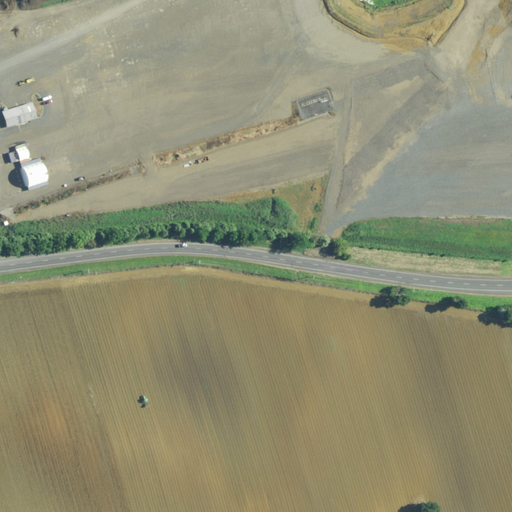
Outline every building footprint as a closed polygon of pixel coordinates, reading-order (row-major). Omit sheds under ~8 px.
[(136,0),(124,0),(128,11),(139,8),(136,0)] [(100,10),(84,16),(86,20),(88,20),(90,26),(105,21),(100,10)] [(144,24),(132,29),(136,36),(147,31),(144,24)] [(19,26),(7,30),(11,42),(23,38),(19,26)] [(112,30),(97,35),(101,46),(109,43),(107,37),(114,35),(112,30)] [(187,70),(180,72),(187,97),(195,94),(187,70)] [(17,74),(3,79),(7,89),(20,84),(17,74)] [(0,106),(0,115),(2,122),(32,112),(27,97),(0,106)] [(87,112),(80,114),(86,132),(92,129),(87,112)] [(101,114),(91,117),(95,130),(104,128),(101,114)] [(71,118),(63,120),(69,138),(76,136),(71,118)] [(150,145),(140,150),(144,158),(154,154),(150,145)] [(136,151),(125,155),(128,163),(139,159),(136,151)] [(236,157),(227,156),(226,178),(234,178),(236,157)] [(116,158),(106,162),(108,169),(119,166),(116,158)] [(98,163),(88,167),(91,174),(101,171),(98,163)]
